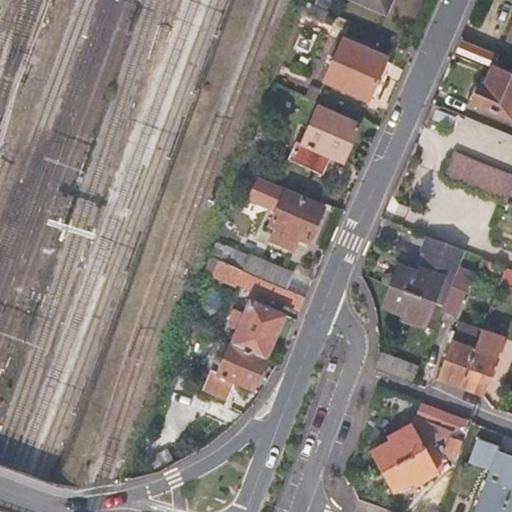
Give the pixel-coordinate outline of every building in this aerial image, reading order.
[(328,79),(372,99),(390,59),(346,40),(328,79)] [(495,68),(500,56),(462,40),(455,56),(493,72),(486,87),(482,85),(474,104),(511,120),(511,70),(507,68),(506,73),(495,68)] [(305,143),(299,141),(291,156),(330,172),(336,158),(344,162),(361,124),(322,106),(305,143)] [(511,175),(457,153),(446,177),(509,202),(511,194),(511,175)] [(287,192),(272,226),(277,228),(271,242),(294,252),(298,244),(309,248),(325,209),(287,192)] [(423,247),(435,253),(427,274),(421,271),(419,275),(402,268),(394,288),(443,308),(460,266),(465,250),(427,235),(423,247)] [(230,245),(223,260),(242,269),(250,253),(230,245)] [(296,272),(250,253),(242,269),(289,289),(296,272)] [(240,283),(303,310),(308,297),(289,289),(242,269),(223,260),(215,276),(238,286),(240,283)] [(487,262),(482,276),(499,283),(505,269),(487,262)] [(460,266),(443,308),(457,313),(474,271),(460,266)] [(443,308),(394,288),(386,309),(404,316),(402,320),(435,332),(443,308)] [(233,343),(233,345),(268,360),(289,315),(252,300),(233,343)] [(463,388),(485,332),(462,323),(441,380),(448,383),(463,388)] [(505,339),(485,332),(463,388),(476,393),(484,396),(505,339)] [(255,389),(268,360),(233,345),(220,374),(255,389)] [(380,355),(377,368),(411,380),(415,369),(380,355)] [(374,450),(384,470),(423,449),(472,423),(429,406),(425,419),(391,437),(393,440),(374,450)] [(452,438),(447,452),(458,457),(464,442),(452,438)] [(423,449),(384,470),(395,490),(413,481),(415,484),(436,473),(423,449)] [(511,511),(511,456),(499,452),(476,511),(477,511),(511,511)]
